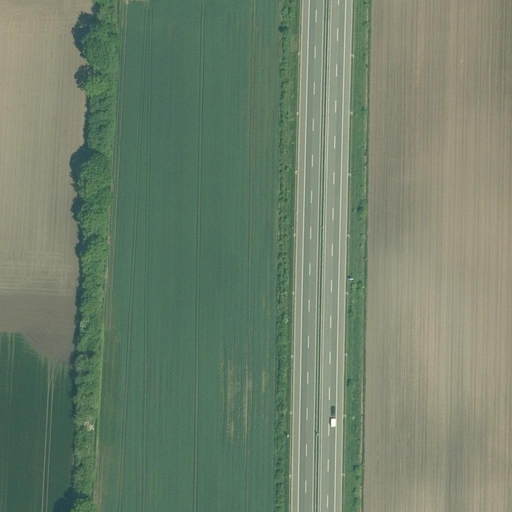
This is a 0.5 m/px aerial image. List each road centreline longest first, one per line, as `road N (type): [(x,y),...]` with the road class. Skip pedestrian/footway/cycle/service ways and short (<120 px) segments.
road 1 (motorway): [(329,511),(338,0)]
road 2 (motorway): [(313,0),(308,511)]
